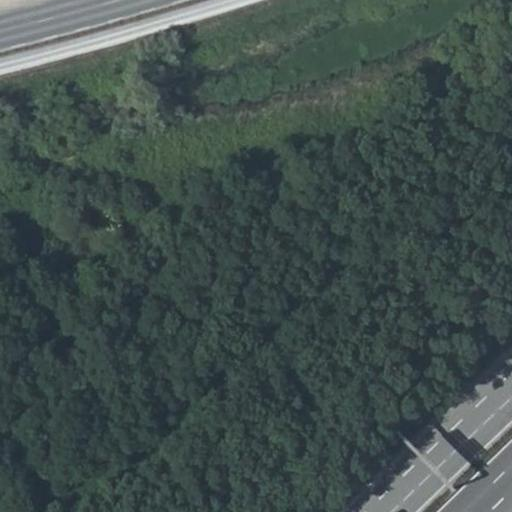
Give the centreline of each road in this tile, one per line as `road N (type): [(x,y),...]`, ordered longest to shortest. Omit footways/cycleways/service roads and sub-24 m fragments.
road 1 (trunk): [(511,397),(392,511)]
road 2 (unclassified): [(0,30),(117,0)]
